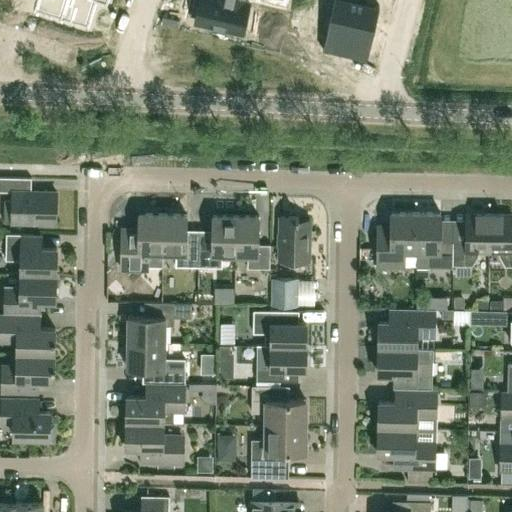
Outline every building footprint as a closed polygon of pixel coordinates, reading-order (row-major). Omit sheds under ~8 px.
[(37,0),(34,12),(61,20),(66,0),(37,0)] [(66,0),(61,20),(87,29),(95,3),(107,7),(108,0),(66,0)] [(199,0),(194,23),(241,34),(248,5),(244,4),(244,0),(199,0)] [(287,10),(289,0),(265,0),(264,5),(287,10)] [(320,46),(320,48),(369,59),(369,57),(367,57),(379,7),(381,7),(381,5),(360,0),(333,0),(322,46),(320,46)] [(0,190),(13,191),(12,221),(56,222),(56,191),(31,191),(31,177),(0,176),(0,190)] [(416,250),(417,211),(391,211),(391,228),(378,228),(377,266),(404,267),(405,250),(416,250)] [(441,212),(417,211),(416,250),(416,267),(428,267),(452,267),(452,240),(452,238),(440,238),(441,212)] [(162,252),(163,213),(139,213),(138,241),(125,240),(125,268),(148,269),(148,265),(162,265),(162,252)] [(187,214),(163,213),(162,252),(176,252),(175,265),(199,266),(199,242),(186,242),(187,214)] [(489,252),(489,213),(466,213),(465,241),(452,240),(452,267),(452,265),(472,265),(478,254),(478,252),(489,252)] [(511,228),(511,213),(489,213),(489,252),(499,252),(499,255),(505,265),(511,265),(511,240),(511,241),(511,228)] [(235,253),(236,215),(213,214),(212,242),(199,242),(199,266),(222,266),(222,253),(235,253)] [(259,215),(236,215),(235,253),(248,254),(247,267),(270,268),(270,244),(258,243),(259,215)] [(299,216),(280,216),(279,259),(309,260),(310,219),(299,219),(299,216)] [(21,259),(20,273),(56,274),(57,248),(33,247),(33,233),(6,232),(6,259),(21,259)] [(56,300),(56,274),(20,273),(20,285),(5,284),(5,298),(4,312),(25,313),(31,313),(32,299),(56,300)] [(298,304),(298,278),(272,278),(272,304),(298,304)] [(313,307),(327,307),(327,292),(313,292),(313,307)] [(165,342),(166,316),(191,317),(192,302),(156,302),(155,316),(128,315),(127,341),(165,342)] [(379,321),(379,347),(433,348),(416,348),(416,336),(419,334),(434,334),(435,308),(407,307),(406,322),(379,321)] [(253,332),(264,332),(264,344),(257,344),(257,345),(306,345),(307,322),(281,322),(281,310),(253,310),(253,332)] [(25,327),(25,313),(4,312),(0,312),(0,336),(8,337),(8,341),(17,341),(17,353),(55,354),(55,328),(25,327)] [(165,359),(165,342),(127,341),(127,367),(150,368),(150,382),(156,382),(185,382),(185,360),(165,359)] [(306,368),(306,345),(257,345),(257,357),(256,380),(281,380),(281,368),(306,368)] [(432,388),(433,360),(433,359),(435,357),(435,351),(433,349),(433,348),(379,347),(378,373),(405,373),(405,387),(409,388),(432,388)] [(54,380),(55,354),(17,353),(16,364),(11,369),(2,369),(2,392),(28,393),(28,379),(54,380)] [(476,356),(479,374),(490,373),(487,355),(476,356)] [(477,380),(477,396),(492,395),(491,380),(477,380)] [(184,405),(185,382),(156,382),(156,396),(126,395),(126,421),(164,422),(164,421),(174,421),(174,412),(184,412),(184,405)] [(306,425),(306,399),(280,399),(280,385),(252,385),(252,411),(266,411),(266,425),(306,425)] [(437,388),(432,388),(409,388),(409,402),(378,401),(378,427),(416,428),(416,416),(436,417),(437,388)] [(511,389),(507,390),(501,390),(501,418),(511,418),(511,389)] [(26,399),(2,399),(2,421),(14,421),(13,436),(33,436),(33,440),(53,440),(54,424),(50,424),(50,411),(26,411),(26,399)] [(164,433),(164,422),(126,421),(125,447),(155,448),(155,462),(183,462),(183,438),(172,438),(172,434),(164,433)] [(305,451),(306,425),(266,425),(265,439),(251,438),(251,465),(251,477),(279,478),(279,465),(279,451),(305,451)] [(415,439),(416,428),(378,427),(377,453),(408,454),(408,468),(410,468),(410,481),(429,481),(430,468),(435,468),(436,440),(415,439)] [(511,441),(500,442),(500,470),(511,469),(511,441)] [(124,511),(169,511),(169,495),(145,495),(145,505),(142,508),(142,511),(124,511)] [(253,499),(252,511),(285,511),(276,511),(277,500),(253,499)] [(430,511),(431,500),(404,500),(403,511),(430,511)] [(0,511),(16,511),(16,501),(16,503),(0,502),(0,511)] [(42,511),(43,501),(16,501),(16,511),(42,511)]
